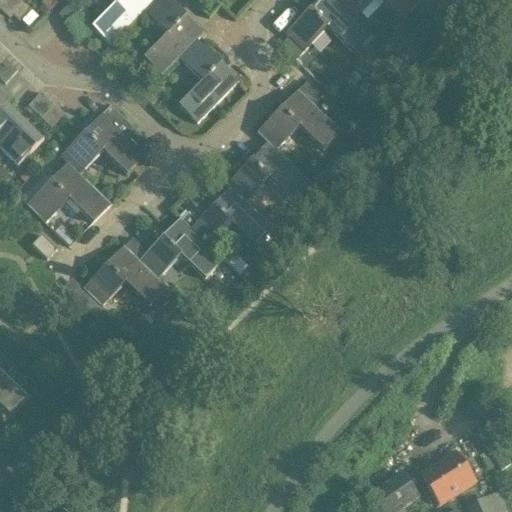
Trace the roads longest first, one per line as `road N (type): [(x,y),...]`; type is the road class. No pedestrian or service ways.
road 1 (residential): [(187,160),(121,94),(27,59),(0,32)]
road 2 (residential): [(187,160),(203,156),(253,105),(263,82),(259,25),(267,0)]
road 3 (residential): [(80,266),(187,160)]
